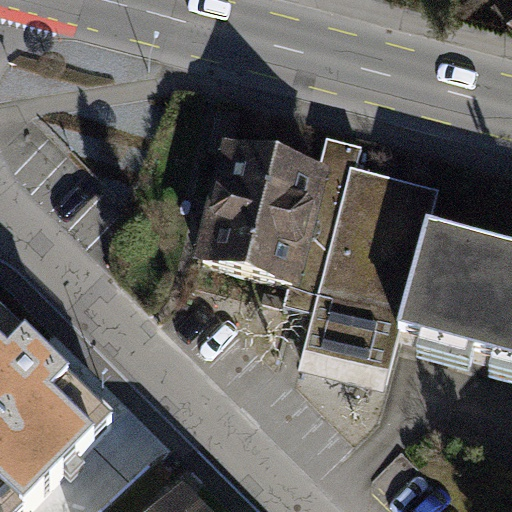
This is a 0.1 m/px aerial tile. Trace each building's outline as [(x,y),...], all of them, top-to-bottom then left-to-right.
[(323,150),(314,184),(283,299),(279,315),(302,322),(293,355),(380,378),(389,347),(416,248),(428,203),(345,180),(351,158),(323,150)] [(314,184),(219,159),(189,274),(283,299),(314,184)] [(511,273),(416,248),(389,347),(511,380),(511,273)] [(0,489),(23,511),(32,511),(115,428),(0,316),(0,489)] [(213,511),(194,492),(173,511),(213,511)]
